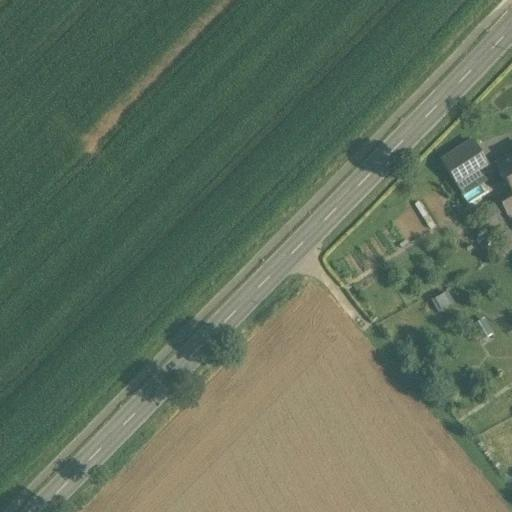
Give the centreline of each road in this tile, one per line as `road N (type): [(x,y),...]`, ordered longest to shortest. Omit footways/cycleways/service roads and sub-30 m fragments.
road 1 (tertiary): [(39,511),(511,27)]
road 2 (track): [(295,249),(511,504)]
